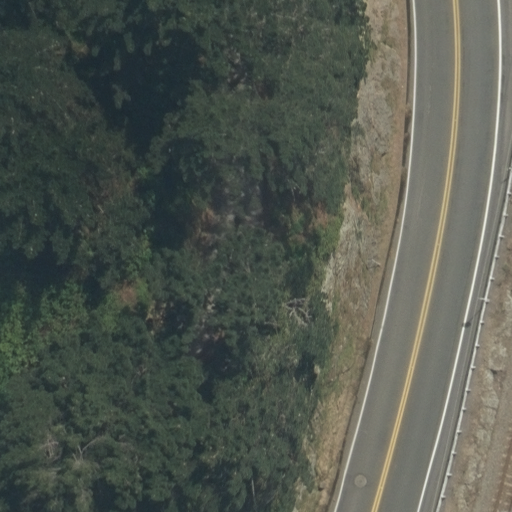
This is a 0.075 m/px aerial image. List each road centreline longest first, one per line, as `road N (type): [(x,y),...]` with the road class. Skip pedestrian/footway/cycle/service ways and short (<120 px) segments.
road 1 (secondary): [(374,511),(450,227),(462,139),(456,0)]
road 2 (track): [(429,307),(178,412),(92,511)]
